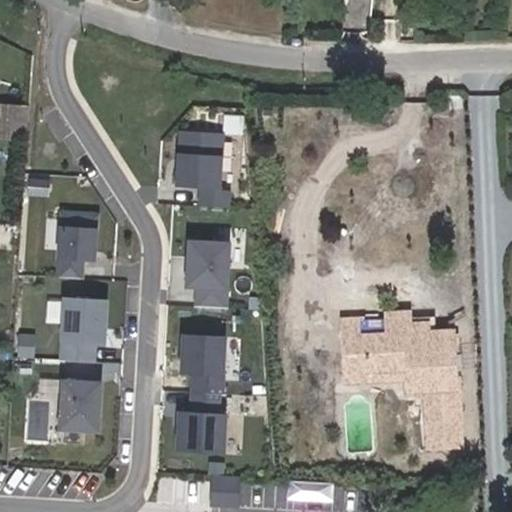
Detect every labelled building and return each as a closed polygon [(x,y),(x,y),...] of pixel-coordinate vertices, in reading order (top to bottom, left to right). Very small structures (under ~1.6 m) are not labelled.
[(28,101),(0,99),(0,124),(26,126),(28,101)] [(219,190),(223,133),(181,131),(178,183),(201,185),(200,205),(228,206),(229,191),(219,190)] [(95,257),(97,212),(62,210),(58,275),(82,276),(83,257),(95,257)] [(226,306),(230,241),(190,239),(187,284),(197,284),(196,304),(226,306)] [(104,340),(106,299),(66,297),(63,358),(93,359),(94,339),(104,340)] [(415,306),(413,309),(413,316),(432,316),(433,328),(440,328),(439,309),(435,306),(415,306)] [(407,365),(407,377),(408,392),(427,391),(430,449),(461,447),(456,328),(440,328),(433,328),(432,316),(413,316),(413,309),(385,310),(386,330),(370,331),(369,316),(340,317),(344,380),(372,378),(371,367),(407,365)] [(222,392),(226,335),(184,332),(182,370),(193,370),(192,390),(219,392),(222,392)] [(372,378),(407,377),(407,365),(371,367),(372,378)] [(99,428),(101,380),(64,378),(61,426),(99,428)] [(223,444),(226,408),(218,407),(219,392),(192,390),(190,410),(185,410),(184,422),(179,422),(177,442),(223,444)]
